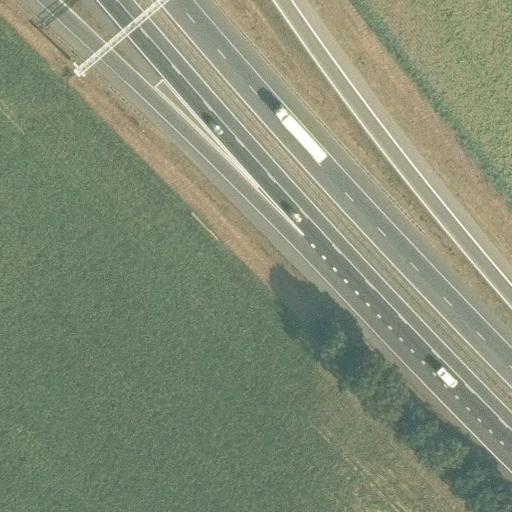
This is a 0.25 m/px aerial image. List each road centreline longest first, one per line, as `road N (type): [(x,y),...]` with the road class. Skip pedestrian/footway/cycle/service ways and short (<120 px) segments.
road 1 (motorway): [(511,369),(356,208),(175,0)]
road 2 (motorway): [(39,0),(397,324)]
road 3 (motorway): [(110,0),(397,324)]
road 4 (motorway): [(511,309),(287,0)]
road 5 (motorway): [(397,324),(511,440)]
